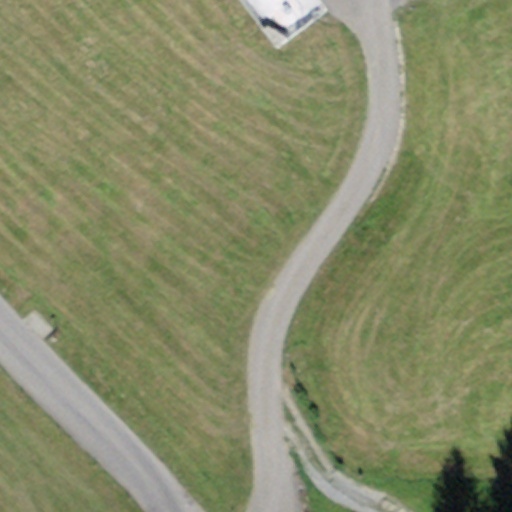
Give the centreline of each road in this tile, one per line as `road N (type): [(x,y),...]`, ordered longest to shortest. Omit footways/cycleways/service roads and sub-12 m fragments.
road 1 (residential): [(183,511),(0,320)]
road 2 (track): [(264,402),(343,491),(388,511)]
